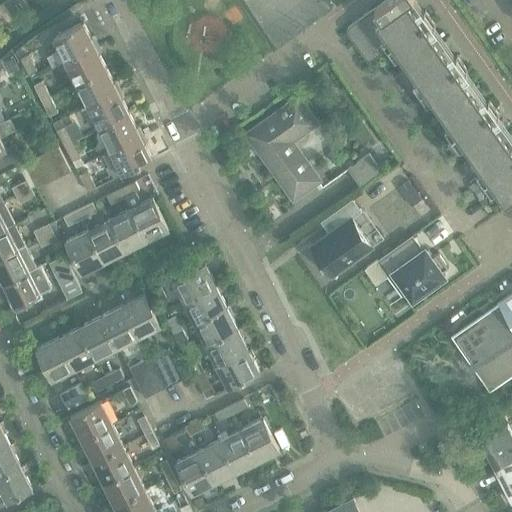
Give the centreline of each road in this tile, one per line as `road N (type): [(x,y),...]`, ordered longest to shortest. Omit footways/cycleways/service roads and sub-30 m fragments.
road 1 (residential): [(184,127),(325,29),(496,261)]
road 2 (residential): [(342,456),(184,127)]
road 3 (residential): [(81,511),(0,345)]
road 4 (residential): [(473,511),(453,480),(342,456)]
road 5 (residential): [(184,127),(114,0)]
road 6 (residential): [(227,511),(342,456)]
